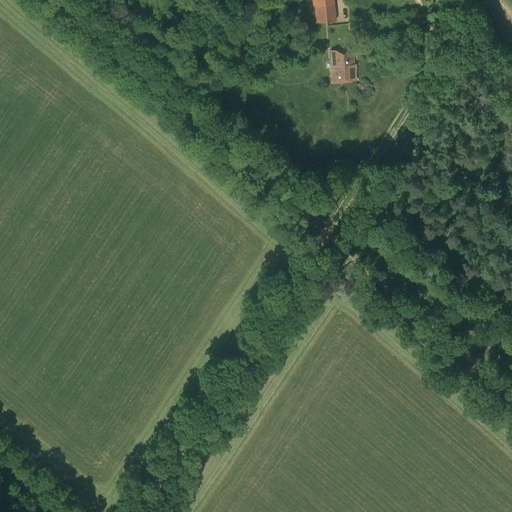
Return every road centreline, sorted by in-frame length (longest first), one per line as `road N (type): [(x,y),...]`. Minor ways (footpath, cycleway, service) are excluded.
road 1 (track): [(327,233),(65,0)]
road 2 (track): [(327,233),(143,511)]
road 3 (track): [(419,0),(434,55),(428,76),(327,233)]
road 4 (track): [(511,396),(327,233)]
